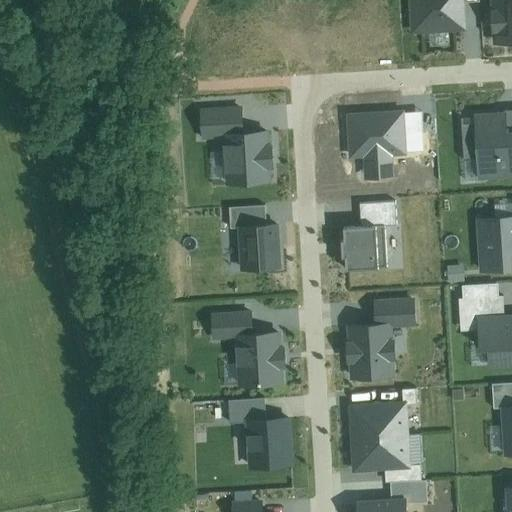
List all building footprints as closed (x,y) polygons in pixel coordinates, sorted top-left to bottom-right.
[(412,0),(414,31),(471,28),(469,0),(412,0)] [(511,0),(495,0),(498,41),(511,40),(511,0)] [(232,180),(273,178),(271,126),(247,127),(246,103),(197,105),(198,139),(230,138),(232,180)] [(501,114),(473,116),(473,119),(460,120),(464,179),(477,178),(477,182),(511,179),(511,110),(501,111),(501,114)] [(404,112),(346,114),(348,151),(348,160),(363,160),(364,179),(392,178),(391,156),(407,156),(406,152),(422,151),(421,113),(404,114),(404,112)] [(350,266),(392,264),(389,223),(400,222),(399,199),(364,201),(365,223),(347,224),(350,266)] [(244,267),(286,265),(284,219),(269,219),(268,201),(233,203),(234,226),(242,226),(244,267)] [(511,211),(480,214),(483,269),(511,266),(511,211)] [(474,367),(511,365),(511,310),(507,311),(505,279),(461,281),(463,328),(481,327),(482,345),(473,345),(474,367)] [(350,320),(354,375),(399,372),(396,324),(421,322),(419,294),(376,297),(377,318),(350,320)] [(241,382),(288,380),(286,327),(257,328),(256,308),(214,309),(215,344),(239,343),(241,382)] [(511,380),(496,381),(497,407),(505,406),(507,453),(511,452),(511,380)] [(252,465),(298,463),(296,411),(270,412),(269,394),(231,395),(233,420),(250,419),(252,465)] [(352,401),(354,434),(413,430),(411,397),(352,401)] [(354,434),(356,468),(415,465),(413,430),(354,434)] [(356,501),(356,511),(405,511),(405,504),(427,503),(426,481),(390,482),(391,500),(356,501)] [(267,511),(267,496),(235,497),(235,511),(267,511)]
